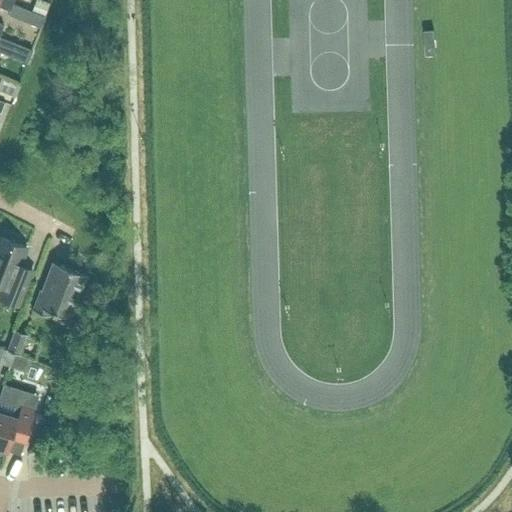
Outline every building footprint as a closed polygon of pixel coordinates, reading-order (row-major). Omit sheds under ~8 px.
[(0,0),(0,29),(2,24),(0,23),(0,6),(8,10),(11,2),(5,0),(0,0)] [(42,19),(47,6),(35,2),(31,15),(42,19)] [(29,24),(32,12),(10,7),(7,19),(29,24)] [(301,58),(324,57),(323,26),(300,27),(301,58)] [(17,46),(26,51),(34,38),(24,33),(17,46)] [(0,53),(19,61),(23,51),(0,41),(0,53)] [(25,246),(0,236),(0,283),(8,287),(3,298),(18,304),(31,269),(18,264),(25,246)] [(85,273),(51,261),(41,289),(39,288),(31,309),(47,315),(49,309),(69,316),(85,273)] [(17,353),(25,333),(14,329),(6,349),(17,353)] [(33,408),(0,397),(0,452),(2,453),(3,448),(6,449),(10,434),(23,438),(33,408)]
